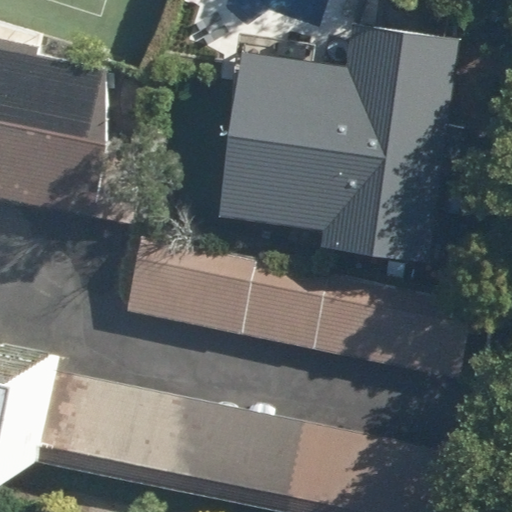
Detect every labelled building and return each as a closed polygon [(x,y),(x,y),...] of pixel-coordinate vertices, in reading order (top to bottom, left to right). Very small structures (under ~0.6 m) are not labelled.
[(453,252),(477,33),(373,22),(368,63),(259,51),(242,206),(349,218),(346,240),(453,252)] [(0,188),(102,210),(116,144),(0,118),(0,188)] [(487,309),(165,237),(149,308),(471,380),(487,309)] [(0,447),(45,457),(57,398),(66,355),(0,341),(0,447)] [(149,378),(120,372),(108,431),(105,445),(424,511),(461,511),(481,420),(155,353),(149,378)]
